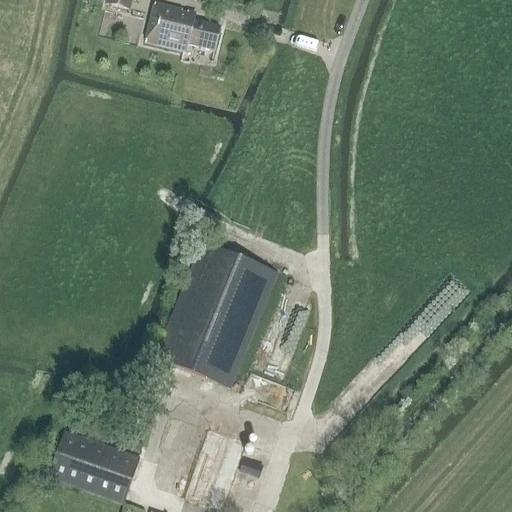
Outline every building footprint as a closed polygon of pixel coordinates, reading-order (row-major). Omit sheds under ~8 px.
[(128,12),(130,0),(105,0),(104,6),(128,12)] [(154,6),(144,44),(185,54),(186,47),(213,53),(219,29),(192,23),(194,15),(154,6)] [(230,391),(277,275),(202,245),(154,360),(230,391)] [(184,499),(221,511),(222,511),(246,444),(208,431),(184,499)] [(62,435),(46,481),(122,507),(138,462),(62,435)] [(248,477),(252,465),(243,462),(238,474),(248,477)]
